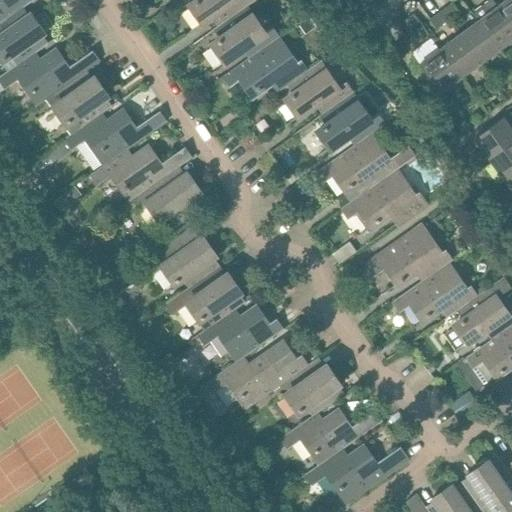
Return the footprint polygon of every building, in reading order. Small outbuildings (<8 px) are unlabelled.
[(0,0),(0,23),(16,12),(33,0),(0,0)] [(168,8),(179,0),(177,0),(168,7),(168,8)] [(214,30),(247,6),(255,0),(182,0),(200,25),(227,6),(233,15),(190,46),(214,30)] [(488,0),(472,12),(478,21),(499,49),(511,39),(511,26),(498,6),(493,0),(488,0)] [(511,0),(506,0),(498,6),(511,26),(511,0)] [(452,3),(441,11),(448,20),(459,12),(452,3)] [(255,53),(279,36),(273,27),(266,32),(247,6),(214,30),(220,39),(210,46),(222,63),(249,44),(255,53)] [(437,29),(448,20),(441,11),(430,19),(437,29)] [(22,21),(16,12),(0,23),(0,61),(0,62),(14,53),(21,63),(35,53),(45,46),(45,45),(41,47),(35,38),(45,31),(33,14),(22,21)] [(499,49),(478,21),(458,35),(479,64),(499,49)] [(413,31),(393,46),(392,47),(399,56),(420,41),(413,31)] [(458,35),(439,49),(460,78),(479,64),(458,35)] [(251,111),(288,85),(307,71),(301,61),(294,66),(283,50),(287,47),(279,36),(255,53),(222,77),(229,87),(243,78),(254,93),(244,100),(244,102),(277,78),(284,87),(251,110),(251,111)] [(319,49),(325,57),(333,51),(327,43),(319,49)] [(440,92),(460,78),(439,49),(419,64),(440,92)] [(36,105),(53,93),(80,75),(100,61),(92,50),(70,66),(58,50),(41,62),(35,53),(21,63),(0,77),(0,83),(4,89),(18,79),(36,105)] [(293,136),(320,117),(353,92),(347,83),(340,87),(322,61),(307,71),(288,85),(294,94),(284,102),(295,118),(285,125),(286,126),(322,100),(329,109),(292,135),(293,136)] [(85,125),(102,113),(119,102),(118,101),(111,106),(105,97),(109,94),(96,77),(86,84),(80,75),(53,93),(60,103),(53,107),(65,125),(78,116),(85,125)] [(353,92),(320,117),(326,125),(316,133),(327,149),(317,156),(318,157),(354,131),(360,140),(372,134),(386,124),(379,114),(372,119),(353,92)] [(102,113),(85,125),(65,139),(73,150),(86,140),(104,166),(127,150),(167,121),(160,111),(137,127),(125,111),(108,122),(102,113)] [(511,141),(511,130),(503,118),(474,139),(489,159),(511,141)] [(378,182),(379,183),(398,170),(416,158),(408,147),(387,162),(376,146),(379,144),(372,134),(360,140),(314,173),(322,183),(336,174),(354,199),(378,182)] [(40,170),(70,150),(63,140),(34,160),(40,170)] [(511,171),(511,141),(489,159),(503,178),(511,171)] [(132,199),(172,172),(192,157),(185,147),(162,163),(150,146),(134,158),(127,150),(104,166),(90,175),(98,185),(111,176),(129,201),(132,199)] [(378,182),(354,199),(340,209),(347,219),(361,210),(372,225),(362,232),(362,233),(396,210),(402,219),(369,242),(369,243),(427,202),(420,193),(413,198),(402,182),(405,180),(398,170),(379,183),(378,182)] [(511,190),(511,171),(503,178),(511,190)] [(178,180),(172,172),(132,199),(139,209),(145,204),(157,221),(170,212),(177,222),(205,203),(198,193),(201,190),(189,173),(178,180)] [(428,276),(449,262),(449,263),(453,260),(446,250),(439,255),(428,239),(432,236),(424,225),(366,266),(373,276),(387,267),(398,282),(388,290),(388,291),(422,267),(428,276)] [(193,286),(213,271),(220,266),(213,256),(216,254),(204,237),(201,239),(194,229),(146,263),(154,274),(161,269),(172,286),(186,276),(193,286)] [(89,233),(77,240),(86,254),(98,246),(89,233)] [(108,261),(99,267),(107,280),(122,270),(114,257),(108,261)] [(457,274),(449,263),(449,262),(428,276),(391,302),(399,313),(412,303),(423,318),(413,326),(413,327),(447,303),(453,312),(420,336),(457,311),(478,296),(471,286),(463,291),(453,276),(457,274)] [(211,312),(218,322),(235,310),(252,298),(251,297),(244,302),(238,293),(242,290),(230,273),(219,280),(213,271),(193,286),(186,290),(192,300),(185,305),(198,322),(211,312)] [(491,287),(478,296),(457,311),(463,320),(453,327),(464,343),(454,350),(455,351),(492,326),(498,335),(511,325),(511,311),(509,314),(498,298),(511,288),(504,278),(491,287)] [(236,363),(244,357),(284,329),(276,318),(270,323),(258,307),(241,318),(235,310),(218,322),(197,336),(204,346),(218,337),(236,363)] [(511,325),(498,335),(465,358),(472,369),(486,359),(497,375),(486,382),(487,383),(511,364),(511,325)] [(285,382),(312,363),(322,356),(321,355),(308,364),(301,354),(296,358),(285,342),(266,355),(250,366),(244,357),(236,363),(206,383),(214,394),(228,384),(245,410),(285,382)] [(316,414),(317,413),(354,387),(353,386),(343,394),(336,385),(340,382),(328,365),(318,372),(312,363),(285,382),(292,391),(285,396),(296,413),(310,404),(316,414)] [(459,417),(471,409),(463,398),(452,406),(459,417)] [(300,440),(318,465),(343,449),(382,421),(375,410),(352,426),(341,410),(324,422),(317,413),(316,414),(280,439),(287,449),(300,440)] [(343,449),(318,465),(305,474),(312,485),(325,476),(343,502),(408,457),(400,446),(377,462),(366,446),(349,458),(343,449)] [(511,487),(511,477),(511,476),(497,456),(488,463),(485,460),(468,472),(475,482),(466,488),(481,510),(482,511),(492,511),(496,509),(498,511),(506,511),(511,508),(511,495),(508,490),(511,487)] [(477,511),(481,510),(466,488),(461,481),(452,488),(449,485),(432,497),(439,508),(433,511),(477,511)] [(428,511),(416,494),(405,501),(413,511),(428,511)]
